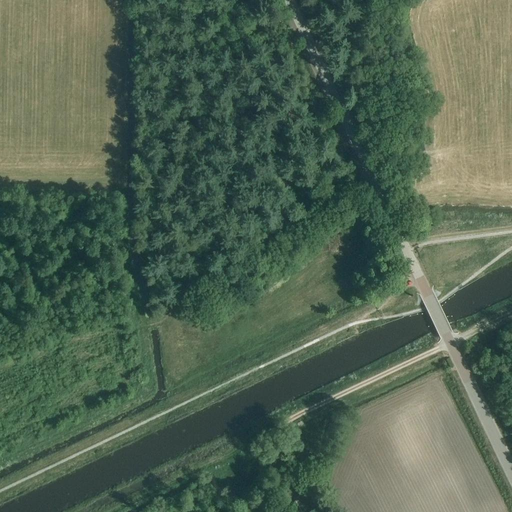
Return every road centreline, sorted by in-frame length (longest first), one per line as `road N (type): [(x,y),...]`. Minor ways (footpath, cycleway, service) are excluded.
road 1 (tertiary): [(511,474),(289,0)]
road 2 (track): [(511,313),(273,432)]
road 3 (track): [(273,432),(262,426),(85,511)]
